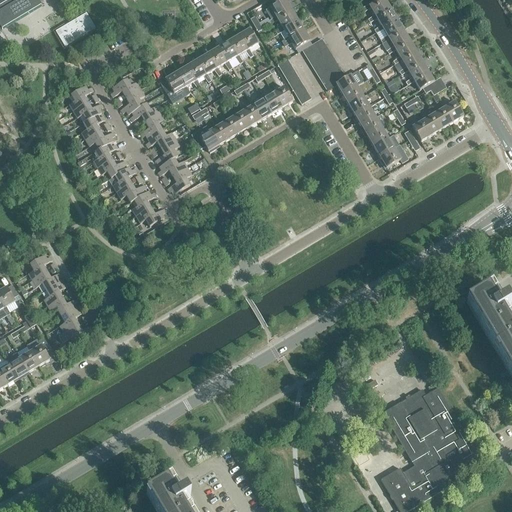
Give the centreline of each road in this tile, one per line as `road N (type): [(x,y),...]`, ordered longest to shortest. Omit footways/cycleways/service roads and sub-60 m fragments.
road 1 (tertiary): [(156,426),(511,212)]
road 2 (residential): [(245,275),(234,255),(180,227),(90,73),(125,52)]
road 3 (residential): [(115,354),(245,275)]
road 4 (residential): [(245,275),(375,197)]
road 5 (tertiary): [(496,124),(417,0)]
road 6 (residential): [(375,197),(496,124)]
road 7 (tertiary): [(40,493),(156,426)]
road 8 (residential): [(0,420),(115,354)]
road 9 (residential): [(115,354),(52,244)]
road 10 (residential): [(213,170),(322,107)]
